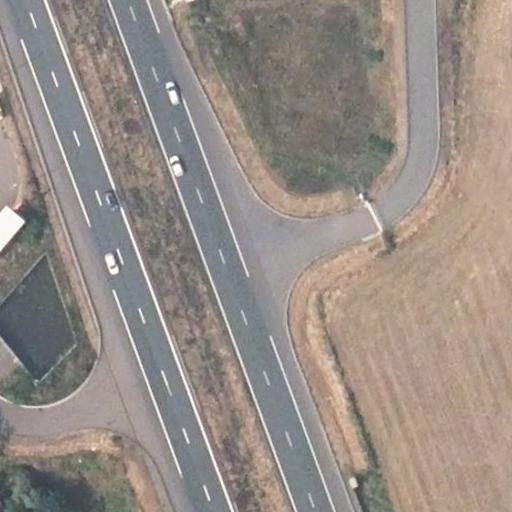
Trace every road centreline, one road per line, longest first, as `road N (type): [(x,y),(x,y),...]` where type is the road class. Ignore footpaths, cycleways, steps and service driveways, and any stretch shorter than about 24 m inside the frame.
road 1 (motorway): [(25,0),(213,511)]
road 2 (motorway): [(317,511),(130,0)]
